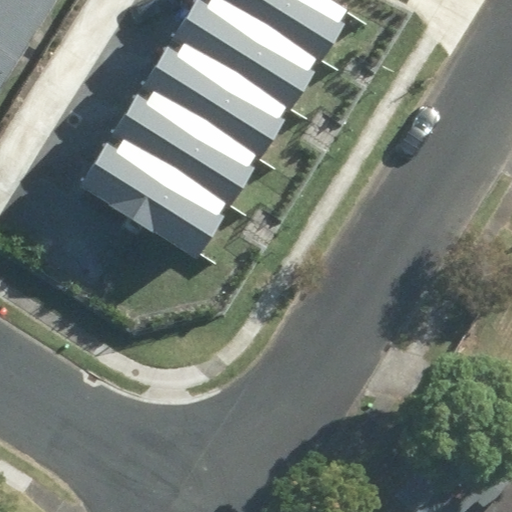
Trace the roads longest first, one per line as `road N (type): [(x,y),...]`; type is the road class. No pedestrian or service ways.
road 1 (residential): [(225,511),(511,45)]
road 2 (residential): [(0,380),(210,511)]
